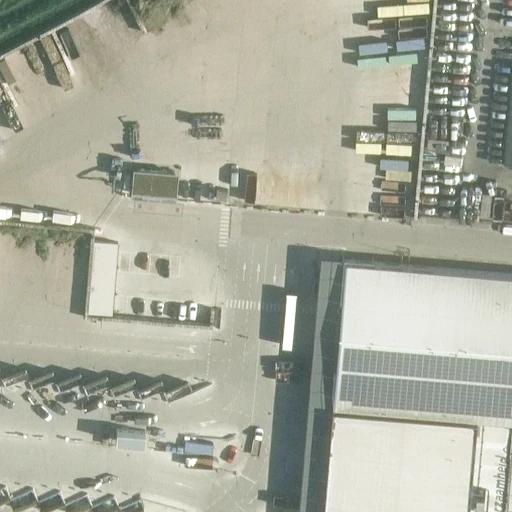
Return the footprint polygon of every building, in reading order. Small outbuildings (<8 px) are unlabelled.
[(511,64),(508,64),(501,164),(511,164),(511,64)] [(137,169),(134,193),(171,195),(174,171),(137,169)] [(215,199),(221,200),(225,200),(226,189),(216,189),(216,190),(215,199)] [(117,242),(94,240),(87,312),(111,314),(116,254),(117,242)] [(328,443),(322,511),(505,511),(511,450),(511,437),(511,273),(405,265),(393,264),(344,259),(331,404),(391,409),(388,449),(328,443)] [(142,438),(142,428),(114,427),(113,437),(142,438)]
